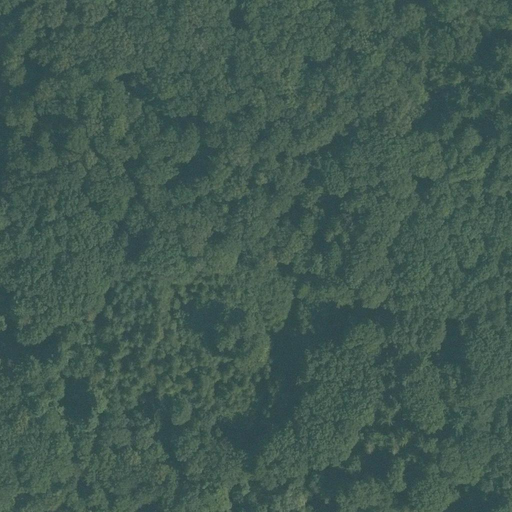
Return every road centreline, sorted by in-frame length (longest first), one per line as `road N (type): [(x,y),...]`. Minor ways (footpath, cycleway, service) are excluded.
road 1 (track): [(320,0),(297,89),(291,249),(222,472),(199,511)]
road 2 (track): [(0,395),(427,511)]
road 3 (track): [(290,0),(511,65)]
